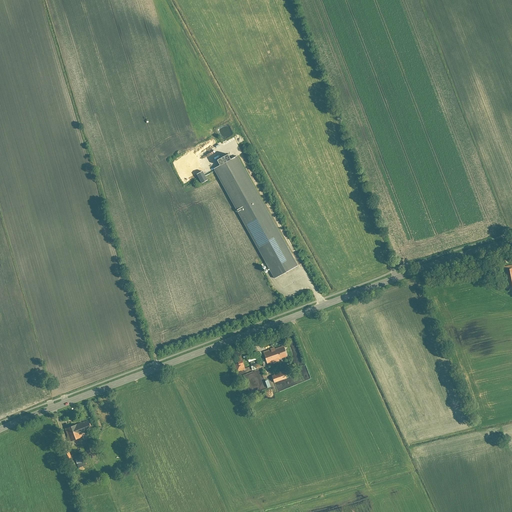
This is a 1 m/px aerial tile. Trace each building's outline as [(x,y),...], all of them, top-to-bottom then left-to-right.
[(212,170),(272,280),(296,266),(236,157),(227,162),(223,155),(213,161),(217,167),(212,170)] [(194,175),(199,185),(207,181),(203,171),(194,175)] [(511,268),(503,270),(507,292),(511,291),(511,268)] [(264,354),(267,364),(286,358),(283,348),(264,354)] [(240,353),(230,357),(236,372),(246,368),(240,353)] [(250,366),(252,371),(264,367),(262,362),(250,366)] [(271,377),(273,384),(285,379),(283,373),(271,377)] [(64,429),(68,442),(79,439),(78,436),(89,432),(87,423),(75,427),(75,426),(64,429)] [(60,451),(64,462),(71,460),(67,449),(60,451)] [(73,459),(77,469),(86,466),(82,455),(73,459)]
